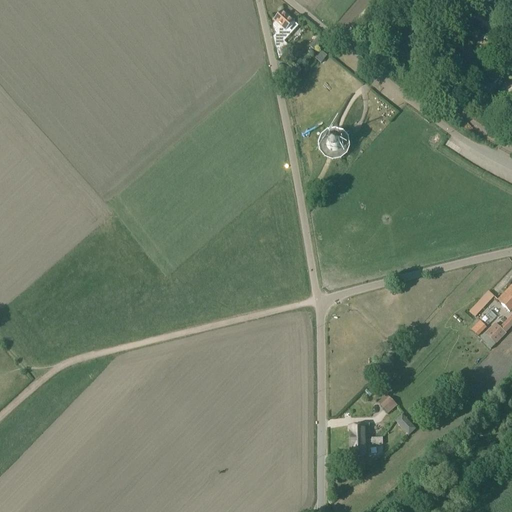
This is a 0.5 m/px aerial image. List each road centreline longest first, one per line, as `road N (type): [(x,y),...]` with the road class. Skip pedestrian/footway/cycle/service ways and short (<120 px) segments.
road 1 (track): [(317,300),(57,370),(0,417)]
road 2 (unclassified): [(317,300),(258,0)]
road 3 (residential): [(511,165),(448,128),(287,0)]
road 4 (unclassified): [(320,511),(317,300)]
road 5 (unclassified): [(317,300),(511,252)]
